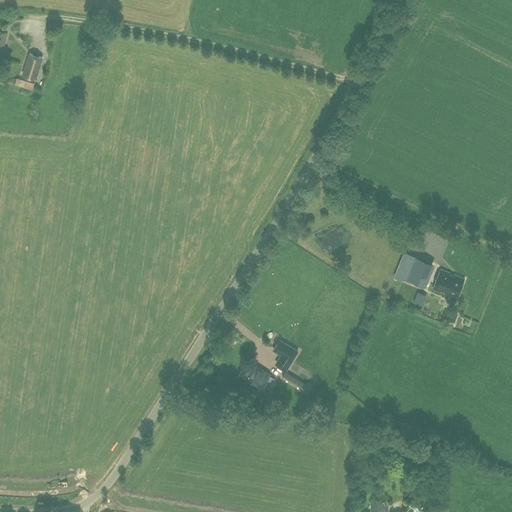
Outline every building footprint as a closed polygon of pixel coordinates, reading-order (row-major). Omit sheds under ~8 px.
[(42,57),(29,53),(22,75),(35,79),(42,57)] [(20,75),(18,82),(34,87),(36,80),(20,75)] [(412,255),(403,277),(422,285),(428,270),(430,271),(434,264),(412,255)] [(397,267),(394,274),(401,278),(405,271),(397,267)] [(441,269),(432,289),(457,299),(465,279),(441,269)] [(450,313),(448,320),(455,322),(457,315),(450,313)] [(282,355),(276,364),(286,370),(298,351),(279,340),(273,349),(282,355)] [(260,391),(270,375),(248,361),(238,378),(260,391)] [(306,385),(285,372),(282,377),(303,390),(306,385)] [(384,511),(384,501),(372,502),(372,511),(384,511)]
